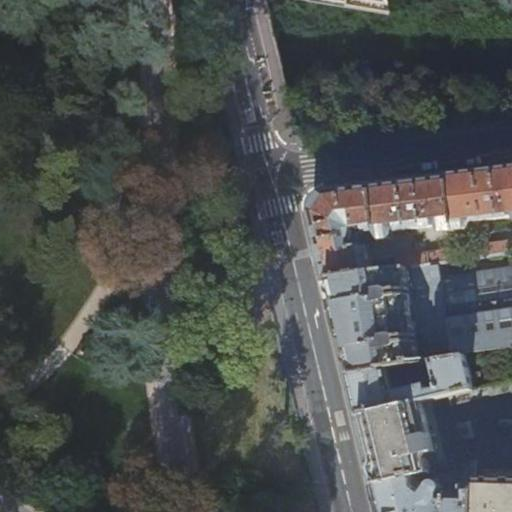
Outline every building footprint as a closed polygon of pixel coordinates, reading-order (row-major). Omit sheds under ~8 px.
[(374,0),(321,0),(377,11),(374,0)] [(511,168),(450,176),(457,232),(469,230),(472,222),(511,216),(511,168)] [(417,180),(374,185),(378,232),(384,241),(391,240),(395,231),(440,226),(445,233),(457,232),(450,176),(417,180)] [(358,235),(378,232),(374,185),(332,190),(327,191),(319,202),(312,212),(319,240),(328,279),(372,272),(366,246),(357,243),(358,235)] [(118,207),(132,211),(135,200),(121,196),(118,207)] [(511,240),(385,261),(387,270),(442,262),(511,251),(511,240)] [(442,262),(387,270),(372,272),(328,279),(335,309),(350,373),(396,366),(432,361),(454,358),(444,279),(442,262)] [(511,268),(444,279),(454,358),(467,356),(511,349),(511,268)] [(467,356),(454,358),(432,361),(439,388),(427,391),(426,385),(414,387),(413,381),(404,383),(406,389),(401,390),(396,366),(350,373),(360,413),(361,417),(425,402),(449,396),(475,390),(467,356)] [(425,402),(361,417),(369,453),(377,485),(419,475),(431,472),(428,456),(429,452),(436,450),(425,402)] [(419,475),(377,485),(383,511),(474,511),(475,477),(476,461),(463,464),(462,494),(442,494),(444,491),(444,488),(444,486),(442,484),(438,483),(435,483),(430,489),(421,485),(419,475)] [(511,511),(511,477),(475,477),(474,511),(511,511)]
